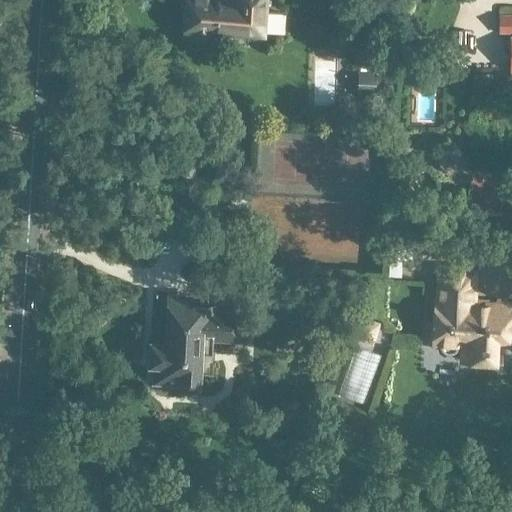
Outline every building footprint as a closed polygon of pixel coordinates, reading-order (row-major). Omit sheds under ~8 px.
[(278,32),(280,12),(265,11),(265,0),(188,0),(185,37),(217,39),(218,29),(263,33),(263,31),(278,32)] [(511,16),(500,17),(501,32),(511,32),(511,37),(510,38),(510,69),(511,69),(511,16)] [(433,153),(444,166),(461,152),(450,138),(433,153)] [(155,206),(175,207),(176,192),(156,191),(155,206)] [(443,236),(444,220),(415,220),(415,236),(443,236)] [(463,361),(501,363),(503,325),(508,325),(507,326),(509,326),(510,306),(470,304),(472,272),(440,270),(438,303),(434,302),(433,322),(440,323),(438,344),(440,348),(440,349),(441,350),(446,353),(450,353),(453,351),(454,351),(456,349),(457,346),(458,343),(464,344),(463,361)] [(213,338),(241,340),(243,313),(210,312),(211,307),(189,306),(190,297),(170,295),(167,343),(151,342),(150,363),(155,363),(154,381),(180,383),(180,384),(183,387),(194,388),(197,383),(199,353),(212,354),(213,338)] [(357,316),(350,337),(371,343),(378,323),(357,316)]
